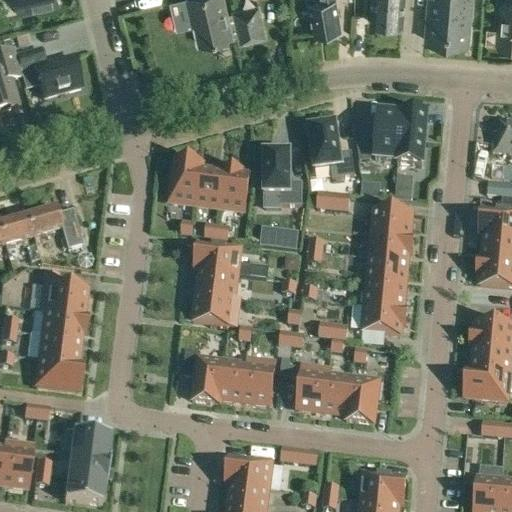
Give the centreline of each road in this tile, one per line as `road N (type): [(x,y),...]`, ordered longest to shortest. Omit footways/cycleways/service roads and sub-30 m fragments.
road 1 (residential): [(429,456),(464,79)]
road 2 (residential): [(129,127),(344,74),(464,79)]
road 3 (residential): [(118,410),(140,204),(129,127)]
road 4 (residential): [(212,428),(429,456)]
road 5 (residential): [(0,164),(129,127)]
road 6 (residential): [(129,127),(96,0)]
